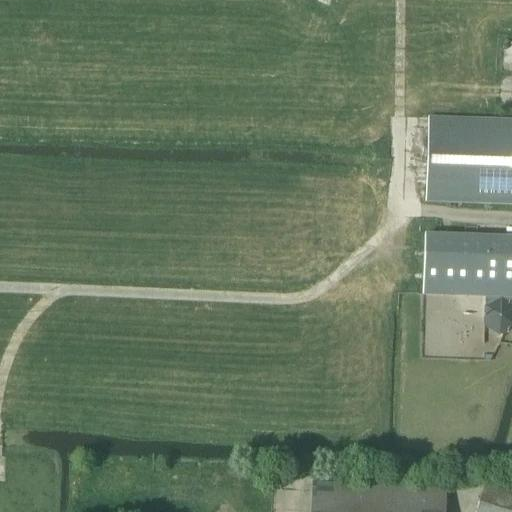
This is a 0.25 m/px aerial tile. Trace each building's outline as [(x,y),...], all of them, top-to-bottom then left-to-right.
[(511,206),(511,123),(427,120),(424,204),(511,206)] [(511,238),(423,235),(421,296),(482,298),(511,299),(511,238)] [(511,331),(511,299),(482,298),(481,328),(496,340),(511,331)] [(441,511),(443,490),(311,484),(309,511),(441,511)] [(511,511),(511,494),(482,485),(473,511),(511,511)]
